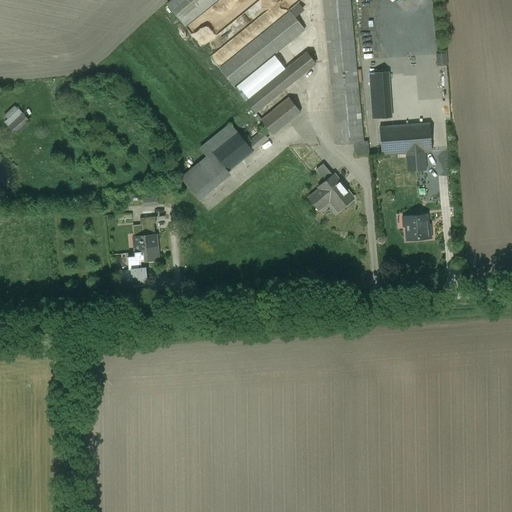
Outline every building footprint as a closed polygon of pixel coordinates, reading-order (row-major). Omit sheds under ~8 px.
[(172,0),(167,5),(183,25),(213,0),(172,0)] [(350,0),(322,0),(336,145),(353,144),(352,142),(363,141),(350,0)] [(289,13),(219,68),(233,87),(304,31),(289,13)] [(308,50),(246,101),(254,111),(316,60),(308,50)] [(437,65),(447,65),(447,53),(437,53),(437,65)] [(387,73),(371,74),(373,104),(389,103),(387,73)] [(288,97),(261,120),(272,132),(299,110),(288,97)] [(389,103),(373,104),(375,118),(390,116),(389,103)] [(23,114),(11,124),(17,131),(29,121),(23,114)] [(430,123),(379,127),(380,153),(407,152),(424,150),(431,150),(430,123)] [(235,133),(212,152),(227,170),(267,136),(261,129),(244,143),(235,133)] [(363,141),(352,142),(353,144),(354,156),(370,155),(368,141),(363,141)] [(424,150),(407,152),(408,170),(426,169),(424,150)] [(212,152),(182,178),(196,196),(227,170),(212,152)] [(353,198),(333,174),(332,175),(323,164),(316,169),(325,180),(318,186),(319,188),(308,198),(318,210),(330,200),(338,210),(353,198)] [(143,206),(157,207),(157,197),(143,197),(143,206)] [(426,215),(406,217),(408,239),(431,237),(430,229),(428,229),(426,215)] [(148,234),(133,236),(134,255),(135,260),(140,260),(158,258),(156,234),(152,234),(152,230),(153,230),(152,223),(143,224),(143,230),(147,230),(148,234)] [(140,260),(135,260),(134,255),(127,256),(128,265),(131,265),(131,268),(141,267),(140,260)]
